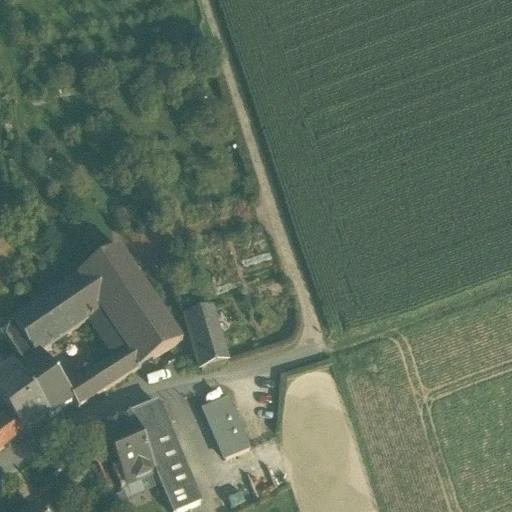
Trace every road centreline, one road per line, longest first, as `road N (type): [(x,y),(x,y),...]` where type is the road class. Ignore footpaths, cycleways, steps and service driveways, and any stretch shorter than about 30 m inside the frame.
road 1 (track): [(319,355),(205,0)]
road 2 (residential): [(0,471),(59,429),(139,390),(319,355)]
